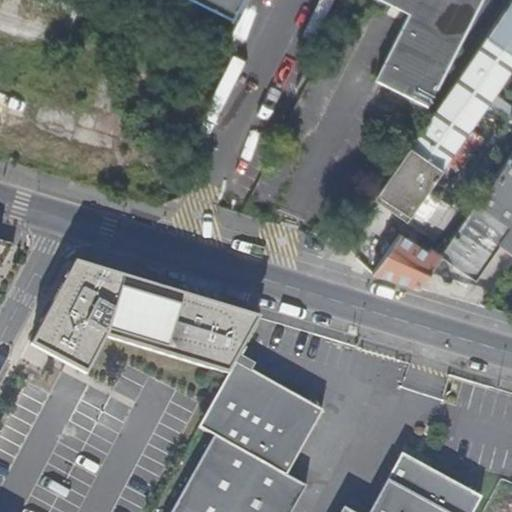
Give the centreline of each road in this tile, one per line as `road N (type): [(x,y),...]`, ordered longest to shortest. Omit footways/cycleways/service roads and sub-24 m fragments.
road 1 (secondary): [(66,219),(511,354)]
road 2 (residential): [(66,219),(0,343)]
